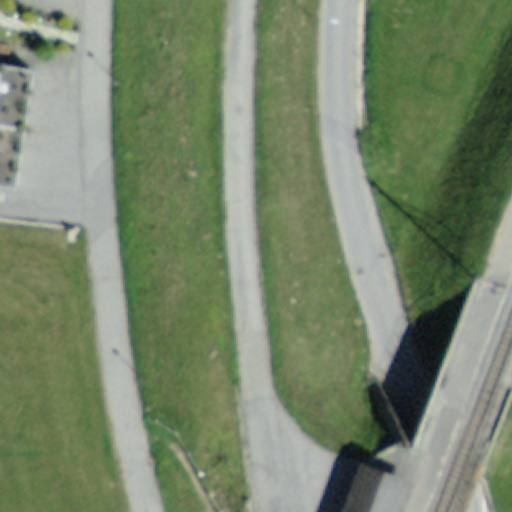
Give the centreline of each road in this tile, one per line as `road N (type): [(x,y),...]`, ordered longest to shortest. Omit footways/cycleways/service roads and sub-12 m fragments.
road 1 (residential): [(342,0),(344,141),(377,310),(470,511)]
road 2 (residential): [(94,0),(93,170),(144,511)]
